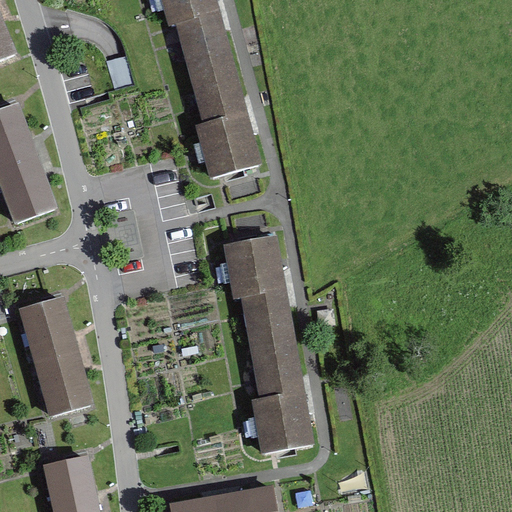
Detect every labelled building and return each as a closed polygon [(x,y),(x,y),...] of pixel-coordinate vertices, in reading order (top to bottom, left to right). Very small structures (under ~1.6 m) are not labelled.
[(168,0),(191,79),(240,65),(221,0),(168,0)] [(0,1),(0,71),(27,59),(0,1)] [(240,65),(191,79),(222,186),(270,172),(240,65)] [(22,107),(0,117),(0,178),(25,233),(70,212),(22,107)] [(283,243),(235,252),(253,355),(302,346),(283,243)] [(70,303),(25,316),(57,423),(102,410),(70,303)] [(302,346),(253,355),(273,461),(321,452),(302,346)] [(107,511),(93,463),(48,476),(58,511),(107,511)] [(282,511),(279,493),(175,511),(282,511)]
